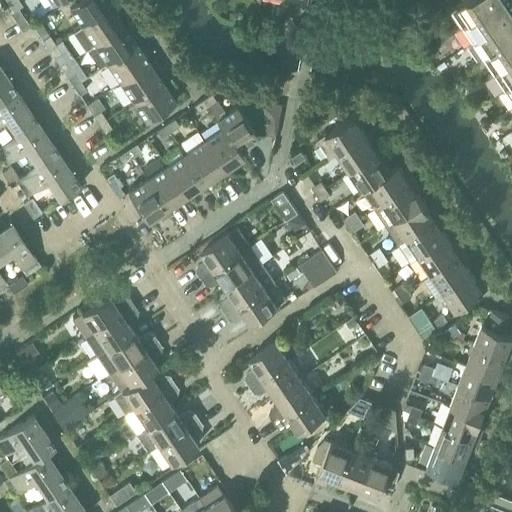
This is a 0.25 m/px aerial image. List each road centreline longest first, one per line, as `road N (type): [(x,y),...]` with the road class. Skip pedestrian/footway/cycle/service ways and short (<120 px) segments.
road 1 (residential): [(353,264),(281,168),(146,252)]
road 2 (residential): [(109,199),(0,36)]
road 3 (residential): [(394,437),(413,359),(353,264)]
road 4 (residential): [(202,356),(353,264)]
road 5 (residential): [(277,490),(202,356)]
road 6 (residential): [(109,199),(40,243),(11,206)]
